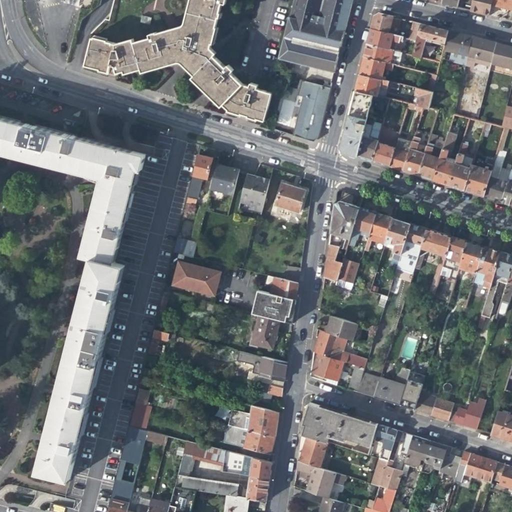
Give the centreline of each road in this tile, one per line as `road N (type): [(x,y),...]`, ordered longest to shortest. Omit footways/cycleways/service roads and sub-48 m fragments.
road 1 (residential): [(0,473),(17,449),(41,369),(77,196),(6,172),(0,177)]
road 2 (residential): [(511,450),(295,383)]
road 3 (residential): [(295,383),(327,165)]
road 4 (residential): [(327,165),(136,105)]
road 5 (residential): [(511,223),(327,165)]
road 6 (residential): [(136,105),(31,55),(0,7)]
road 7 (residential): [(327,165),(363,0)]
road 8 (residential): [(511,33),(383,0)]
road 9 (residential): [(277,511),(295,383)]
